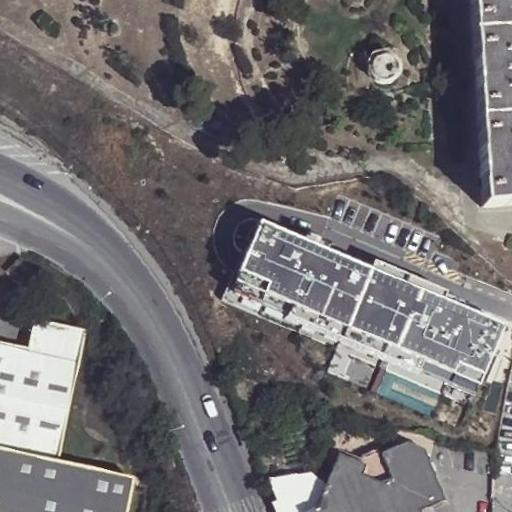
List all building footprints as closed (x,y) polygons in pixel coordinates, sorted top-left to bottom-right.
[(511,0),(467,0),(481,209),(511,207),(511,0)] [(397,69),(395,62),(392,58),(385,55),(377,55),(371,59),(369,63),(367,70),(369,77),(375,83),(382,85),(390,82),(395,77),(397,69)] [(471,405),(505,329),(261,222),(227,298),(471,405)] [(126,511),(134,478),(54,460),(82,331),(34,319),(25,349),(0,344),(0,511),(126,511)] [(418,511),(443,502),(423,451),(405,444),(368,459),(369,464),(364,467),(337,457),(315,510),(309,511),(418,511)]
